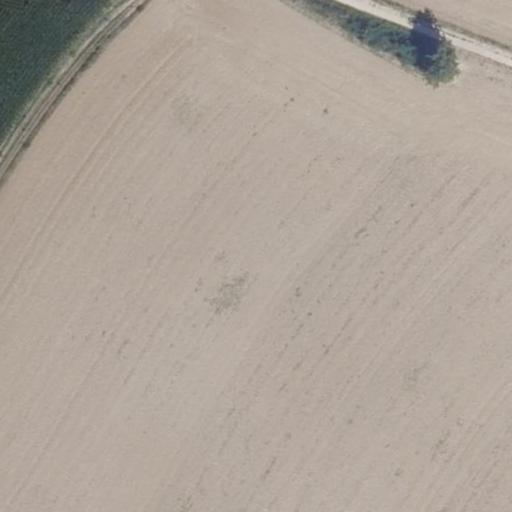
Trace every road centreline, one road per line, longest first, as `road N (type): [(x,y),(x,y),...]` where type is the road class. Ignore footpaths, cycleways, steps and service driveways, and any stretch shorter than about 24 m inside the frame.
road 1 (track): [(0,167),(80,54),(137,0)]
road 2 (track): [(511,62),(351,0)]
